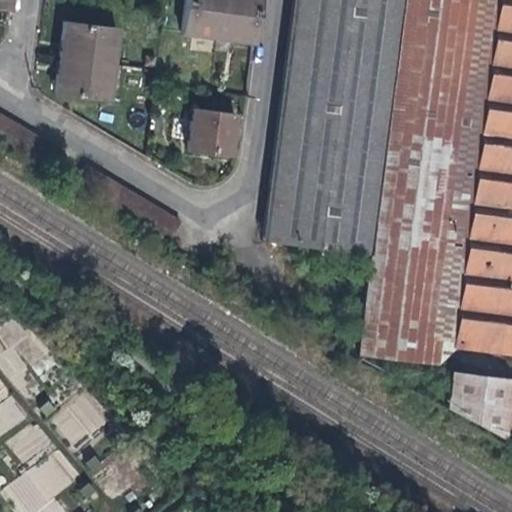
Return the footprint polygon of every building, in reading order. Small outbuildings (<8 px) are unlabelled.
[(256,0),(186,0),(182,33),(251,42),(252,31),(255,6),(256,0)] [(511,0),(293,0),(267,243),(371,254),(360,357),(442,366),(444,349),(511,356),(511,0)] [(105,100),(110,64),(114,29),(63,23),(61,41),(56,78),(54,92),(105,100)] [(186,149),(228,154),(230,135),(233,115),(191,110),(186,149)] [(0,147),(46,175),(59,152),(0,116),(0,147)] [(165,245),(178,222),(84,165),(70,188),(165,245)] [(446,419),(510,430),(511,418),(511,379),(454,370),(446,419)] [(44,416),(52,409),(45,401),(37,407),(44,416)] [(6,439),(18,462),(50,447),(38,423),(6,439)] [(64,511),(53,498),(72,483),(48,454),(1,492),(17,511),(64,511)] [(91,472),(99,465),(90,455),(82,462),(91,472)] [(82,499),(92,491),(84,482),(75,490),(82,499)]
